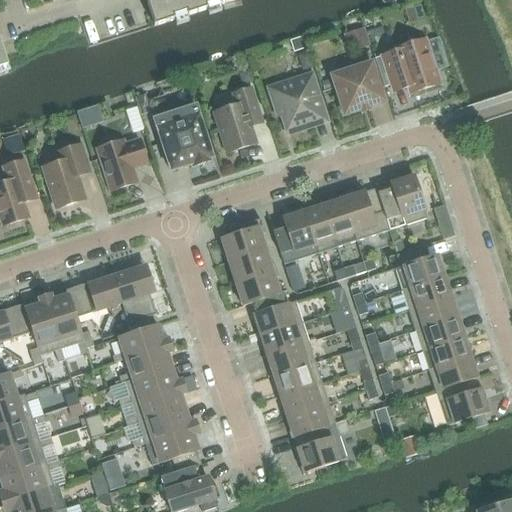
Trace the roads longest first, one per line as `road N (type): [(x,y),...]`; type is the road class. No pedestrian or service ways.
road 1 (residential): [(177,217),(434,136),(511,368)]
road 2 (residential): [(177,217),(261,478)]
road 3 (residential): [(0,275),(177,217)]
